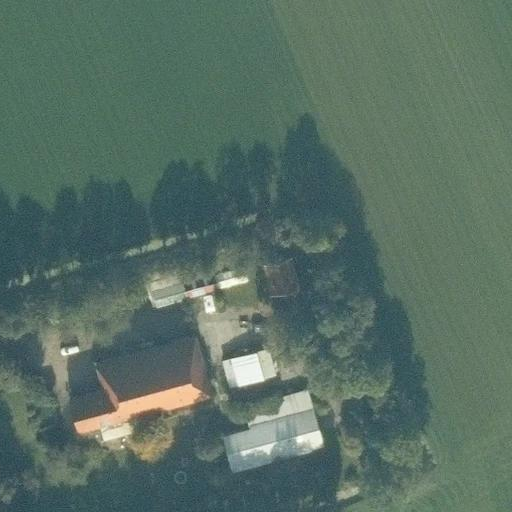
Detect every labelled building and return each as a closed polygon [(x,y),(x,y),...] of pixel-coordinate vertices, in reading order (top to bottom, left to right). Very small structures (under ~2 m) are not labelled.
[(300,286),(293,257),(264,265),(271,294),(300,286)] [(149,282),(157,306),(188,297),(187,295),(218,286),(214,272),(211,263),(149,282)] [(241,264),(214,272),(218,286),(245,278),(241,264)] [(101,391),(67,399),(77,429),(99,423),(103,439),(132,430),(133,432),(149,428),(144,411),(212,392),(196,333),(93,361),(101,391)] [(210,356),(219,383),(258,371),(251,349),(257,347),(255,343),(210,356)] [(309,445),(300,412),(295,398),(244,412),(248,426),(221,434),(231,469),(309,445)]
